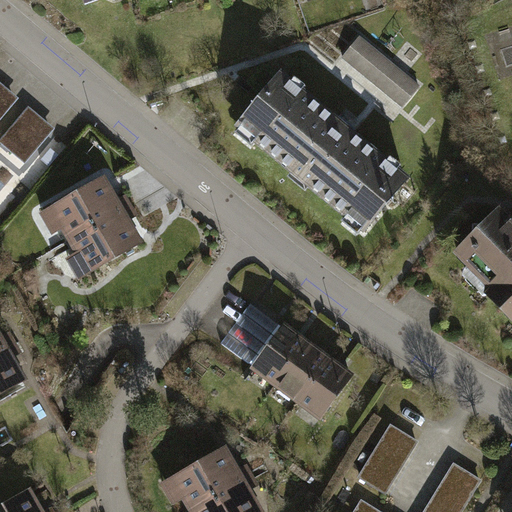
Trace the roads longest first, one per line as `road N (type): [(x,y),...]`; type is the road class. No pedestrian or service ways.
road 1 (residential): [(0,13),(255,228)]
road 2 (residential): [(255,228),(134,388),(116,444),(118,511)]
road 3 (residential): [(255,228),(429,356),(511,405)]
